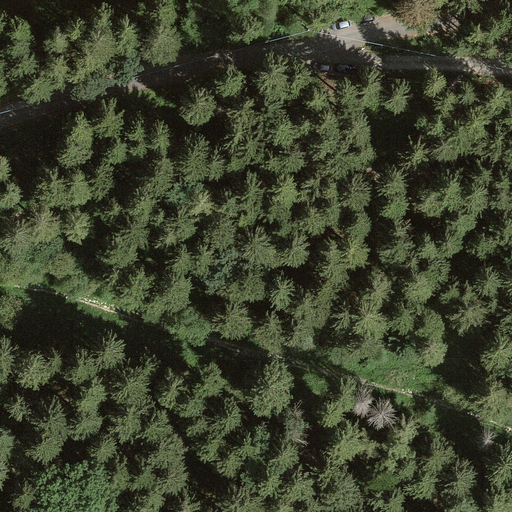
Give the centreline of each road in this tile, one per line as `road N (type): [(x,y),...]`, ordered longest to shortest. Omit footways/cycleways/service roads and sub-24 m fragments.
road 1 (track): [(511,426),(85,294),(0,287)]
road 2 (unclassified): [(511,14),(329,32),(0,122)]
road 3 (track): [(511,154),(416,149),(125,186),(37,202),(0,221)]
road 4 (track): [(511,64),(394,55),(329,32)]
